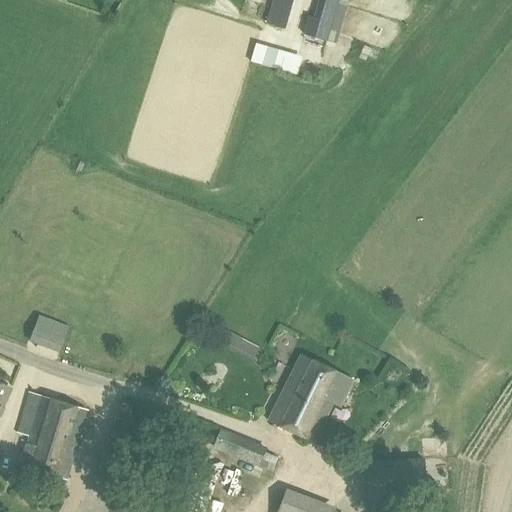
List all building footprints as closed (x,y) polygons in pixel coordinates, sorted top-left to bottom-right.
[(277,0),(273,17),(292,23),(298,0),(277,0)] [(301,43),(330,48),(336,13),(308,8),(301,43)] [(273,30),(271,45),(297,50),(300,35),(273,30)] [(254,52),(250,64),(297,78),(300,66),(254,52)] [(231,333),(224,346),(236,353),(233,358),(252,367),(262,349),(259,347),(231,333)] [(268,420),(313,442),(332,403),(340,407),(353,379),(301,354),(268,420)] [(19,465),(64,479),(85,410),(29,393),(16,435),(27,439),(19,465)] [(277,457),(265,452),(266,449),(222,430),(214,447),(259,466),(271,471),(277,457)] [(399,511),(399,501),(425,499),(423,458),(366,461),(369,511),(399,511)] [(331,511),(332,510),(287,493),(279,511),(331,511)]
